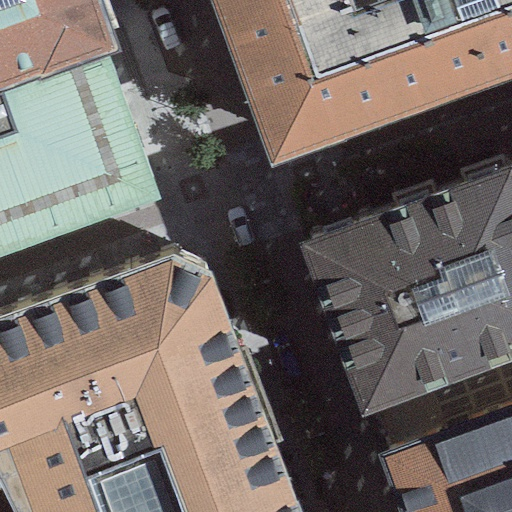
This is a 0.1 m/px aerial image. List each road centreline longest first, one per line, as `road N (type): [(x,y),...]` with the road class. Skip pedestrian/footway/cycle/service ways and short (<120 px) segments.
road 1 (tertiary): [(366,511),(248,193)]
road 2 (residential): [(248,193),(0,277)]
road 3 (tertiary): [(248,193),(182,0)]
